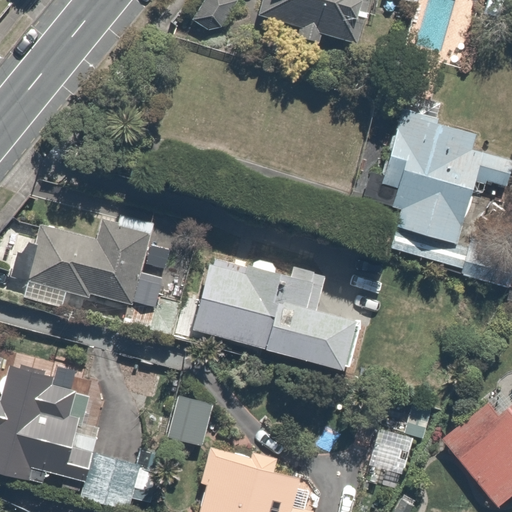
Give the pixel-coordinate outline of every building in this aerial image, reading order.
[(375,0),(270,0),(264,24),(363,48),(375,0)] [(403,104),(378,186),(402,193),(386,250),(458,271),(484,184),(507,191),(511,175),(511,164),(486,157),(490,143),(439,128),(443,116),(403,104)] [(98,240),(45,229),(41,245),(21,240),(12,280),(29,284),(26,301),(63,309),(67,294),(130,308),(126,326),(152,332),(158,307),(142,304),(160,222),(119,214),(117,222),(103,218),(98,240)] [(511,239),(510,238),(495,284),(511,288),(511,239)] [(327,275),(256,256),(252,271),(213,261),(193,335),(353,378),(366,329),(317,316),(327,275)] [(76,413),(83,387),(12,369),(5,396),(0,394),(0,479),(30,488),(33,475),(89,489),(99,450),(78,444),(85,416),(76,413)] [(215,414),(177,399),(162,437),(199,452),(215,414)] [(511,409),(456,457),(502,511),(505,511),(511,506),(511,409)] [(279,466),(211,451),(202,490),(209,491),(204,511),(312,511),(319,482),(277,473),(279,466)]
